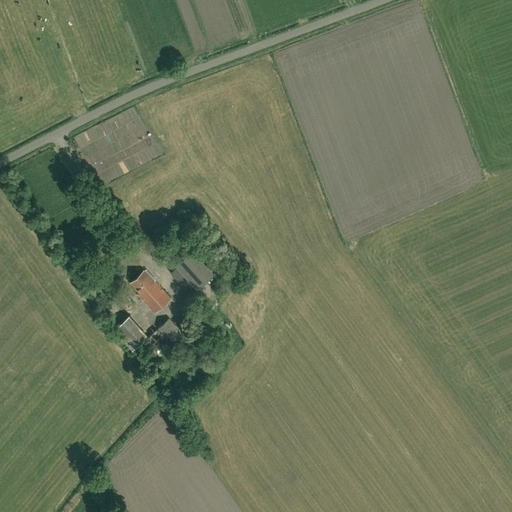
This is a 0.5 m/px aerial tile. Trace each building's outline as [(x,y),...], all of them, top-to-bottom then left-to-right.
[(197,201),(208,193),(204,188),(193,196),(197,201)] [(177,237),(186,228),(179,221),(170,230),(177,237)] [(190,251),(176,264),(198,288),(212,275),(190,251)] [(155,311),(171,298),(155,280),(154,281),(144,269),(130,281),(140,293),(139,294),(155,311)] [(172,343),(182,334),(168,318),(158,328),(172,343)] [(160,336),(155,342),(166,352),(171,346),(160,336)]
